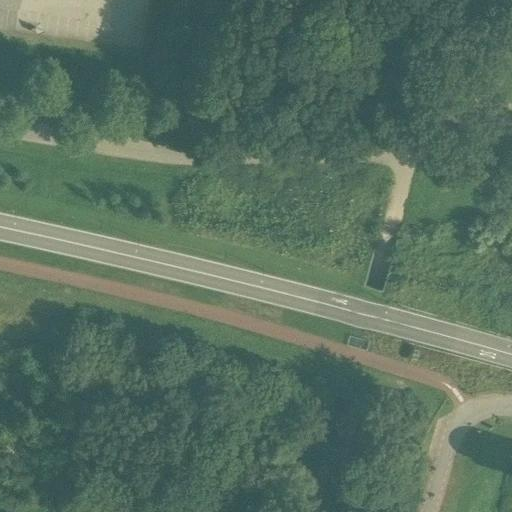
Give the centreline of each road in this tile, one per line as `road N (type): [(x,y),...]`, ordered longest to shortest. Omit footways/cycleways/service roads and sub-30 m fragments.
road 1 (secondary): [(511,356),(0,227)]
road 2 (unclassified): [(408,154),(187,156),(0,128)]
road 3 (track): [(121,147),(160,0)]
road 4 (unclassified): [(430,511),(464,422),(511,408)]
